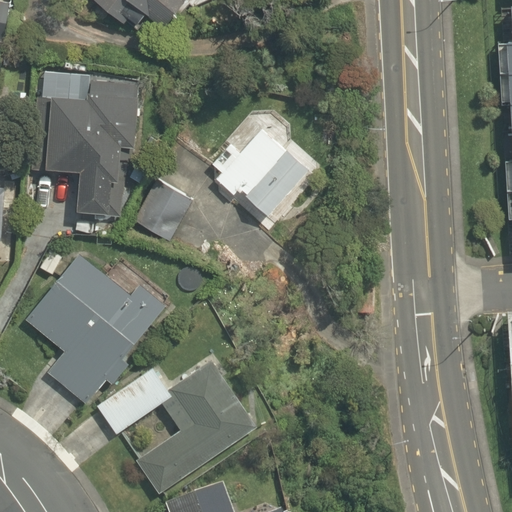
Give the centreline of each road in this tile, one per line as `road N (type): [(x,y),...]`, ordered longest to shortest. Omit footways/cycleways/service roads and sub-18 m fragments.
road 1 (secondary): [(424,295),(408,0)]
road 2 (secondary): [(461,511),(424,295)]
